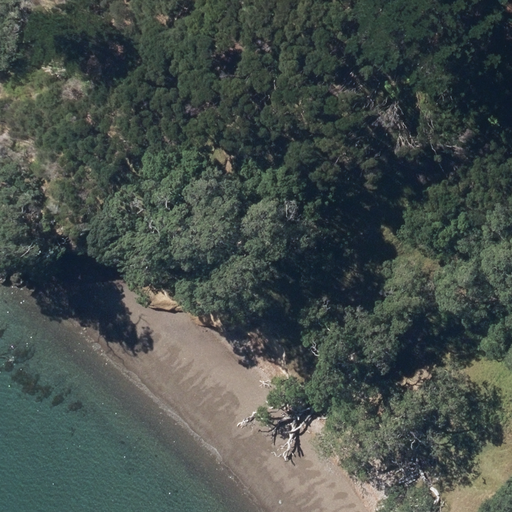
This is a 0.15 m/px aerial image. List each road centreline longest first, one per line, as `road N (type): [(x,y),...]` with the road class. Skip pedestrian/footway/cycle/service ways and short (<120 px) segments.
road 1 (track): [(439,387),(314,301),(226,150),(276,0)]
road 2 (track): [(439,387),(422,511)]
